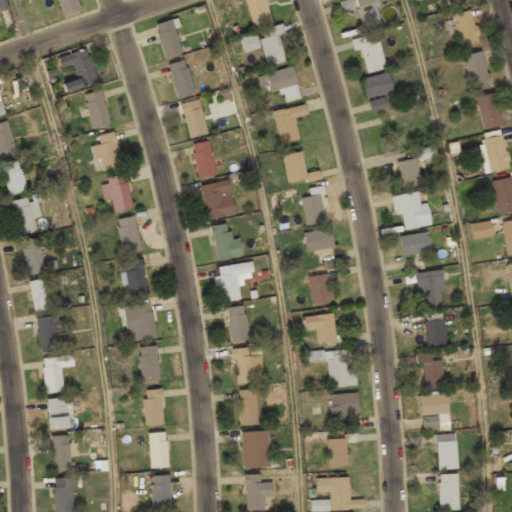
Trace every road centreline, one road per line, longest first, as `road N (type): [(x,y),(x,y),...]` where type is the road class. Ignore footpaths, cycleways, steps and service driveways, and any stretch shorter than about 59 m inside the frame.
road 1 (residential): [(206,511),(198,357),(157,145),(109,0)]
road 2 (residential): [(393,511),(389,378),(348,136),(304,0)]
road 3 (residential): [(0,321),(20,511)]
road 4 (residential): [(0,53),(162,0)]
